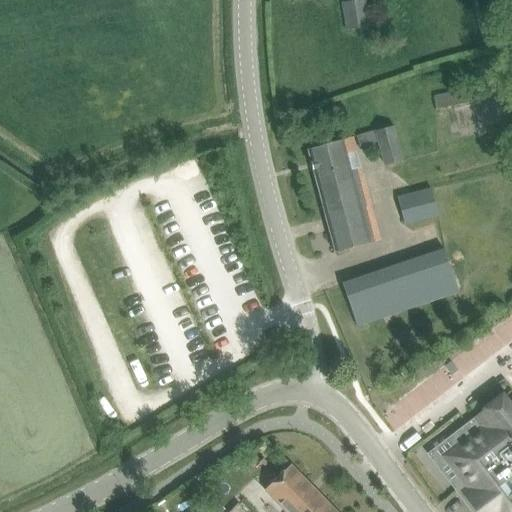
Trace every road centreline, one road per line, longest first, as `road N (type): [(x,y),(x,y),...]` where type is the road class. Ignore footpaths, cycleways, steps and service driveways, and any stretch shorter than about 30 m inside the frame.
road 1 (unclassified): [(307,392),(307,327),(253,127),(244,0)]
road 2 (tertiary): [(57,511),(253,399),(307,392)]
road 3 (tertiary): [(420,511),(343,410),(307,392)]
